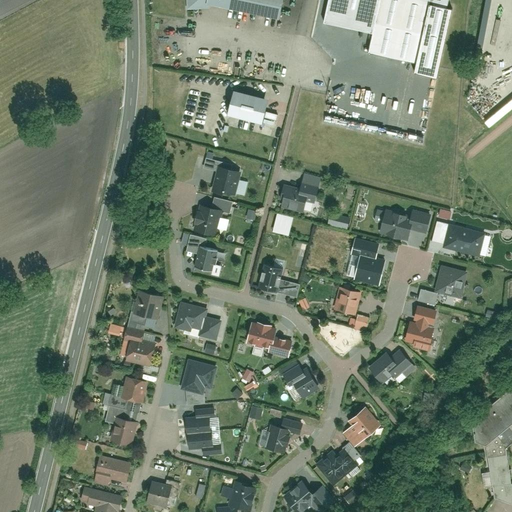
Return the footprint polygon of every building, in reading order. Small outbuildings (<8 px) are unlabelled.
[(211,7),(211,5),(280,20),(283,0),(188,0),(189,8),(211,7)] [(374,34),(381,0),(328,0),(324,22),(374,34)] [(381,0),(374,34),(370,51),(420,62),(418,72),(439,77),(455,8),(448,6),(449,0),(381,0)] [(269,97),(237,89),(230,114),(263,122),(269,97)] [(206,168),(224,172),(226,166),(227,161),(209,157),(206,168)] [(220,190),(238,195),(244,170),(226,166),(224,172),(220,190)] [(307,176),(304,187),(312,189),(309,200),(318,203),(324,180),(307,176)] [(283,206),(306,212),(309,200),(312,189),(304,187),(288,183),(283,206)] [(217,196),(214,207),(225,210),(234,212),(236,201),(217,196)] [(199,230),(219,235),(225,210),(214,207),(205,205),(199,230)] [(450,219),(452,211),(440,208),(438,216),(450,219)] [(418,217),(415,229),(431,233),(435,214),(416,209),(414,216),(418,217)] [(389,210),(383,232),(412,240),(415,229),(418,217),(414,216),(389,210)] [(330,224),(349,229),(352,219),(332,213),(330,224)] [(275,231),(291,235),(296,218),(279,214),(275,231)] [(434,239),(446,242),(450,222),(439,219),(434,239)] [(486,231),(450,222),(446,242),(445,245),(481,254),(486,231)] [(190,250),(203,253),(205,246),(208,246),(210,238),(194,234),(190,250)] [(363,255),(379,259),(383,243),(359,237),(355,252),(363,255)] [(437,241),(428,243),(430,251),(436,250),(435,245),(437,244),(437,241)] [(200,267),(216,271),(221,249),(208,246),(205,246),(203,253),(200,267)] [(366,282),(383,286),(389,261),(379,259),(363,255),(357,280),(366,282)] [(259,286),(281,292),(284,279),(287,268),(266,263),(259,286)] [(469,270),(444,263),(436,289),(462,296),(469,270)] [(306,278),(311,282),(315,278),(311,274),(306,278)] [(303,284),(284,279),(281,292),(300,297),(303,284)] [(356,314),(362,291),(340,286),(334,308),(356,314)] [(423,287),(420,298),(437,303),(440,292),(423,287)] [(144,290),(138,313),(152,317),(161,319),(167,296),(144,290)] [(306,310),(313,307),(309,297),(302,300),(306,310)] [(211,308),(183,301),(177,326),(194,331),(195,327),(205,329),(208,316),(211,308)] [(440,308),(418,303),(415,319),(410,318),(406,339),(414,341),(413,345),(430,349),(436,325),(440,308)] [(131,327),(149,331),(152,317),(138,313),(135,312),(131,327)] [(357,314),(357,318),(350,317),(349,326),(367,329),(369,315),(357,314)] [(226,321),(208,316),(205,329),(203,335),(221,340),(226,321)] [(278,336),(280,327),(255,321),(249,343),(274,350),(278,336)] [(119,335),(122,325),(111,322),(109,332),(119,335)] [(134,340),(145,343),(149,331),(131,327),(128,338),(134,340)] [(297,341),(278,336),(274,350),(273,353),(292,358),(297,341)] [(128,360),(154,367),(159,347),(145,343),(134,340),(128,360)] [(217,354),(220,345),(210,343),(208,352),(217,354)] [(389,348),(368,364),(383,382),(395,373),(401,380),(417,367),(400,346),(393,352),(389,348)] [(215,389),(221,366),(191,358),(184,388),(189,390),(207,394),(208,387),(215,389)] [(297,384),(310,376),(305,367),(288,378),(294,386),(297,384)] [(245,377),(253,381),(258,372),(250,368),(245,377)] [(297,384),(306,399),(324,387),(315,373),(310,376),(297,384)] [(131,375),(126,397),(144,402),(147,403),(153,381),(131,375)] [(511,484),(511,485),(507,449),(511,444),(511,387),(472,420),(475,442),(486,446),(495,498),(511,504),(511,484)] [(235,393),(240,399),(246,393),(240,388),(235,393)] [(208,403),(207,394),(189,390),(190,404),(208,403)] [(112,405),(141,412),(144,402),(126,397),(115,394),(112,405)] [(382,422),(367,404),(349,420),(352,424),(343,432),(355,445),(382,422)] [(126,418),(139,421),(141,412),(112,405),(108,421),(124,425),(126,418)] [(253,417),(264,420),(267,408),(256,406),(253,417)] [(200,408),(200,417),(213,415),(214,417),(219,417),(218,407),(200,408)] [(190,433),(215,430),(214,417),(213,415),(200,417),(189,418),(190,433)] [(301,434),(304,422),(284,417),(282,423),(271,421),(265,447),(287,452),(292,432),(301,434)] [(119,443),(134,446),(141,421),(139,421),(126,418),(124,425),(119,443)] [(215,430),(190,433),(192,448),(206,447),(216,446),(216,443),(215,430)] [(74,438),(72,445),(86,448),(88,441),(74,438)] [(216,446),(206,447),(207,456),(226,454),(225,442),(216,443),(216,446)] [(333,447),(316,461),(335,484),(360,463),(345,444),(336,451),(333,447)] [(114,478),(130,482),(135,462),(103,454),(98,474),(114,478)] [(114,478),(98,474),(96,482),(111,486),(114,478)] [(315,490),(304,477),(284,494),(298,511),(301,511),(312,503),(319,511),(320,511),(337,499),(324,483),(315,490)] [(155,480),(150,502),(171,507),(177,486),(155,480)] [(241,507),(255,511),(261,486),(239,480),(232,505),(241,507)] [(202,498),(205,484),(199,482),(196,496),(202,498)] [(98,511),(121,511),(126,496),(88,486),(84,500),(91,502),(90,504),(100,506),(98,511)] [(354,488),(345,495),(352,503),(360,496),(354,488)]
